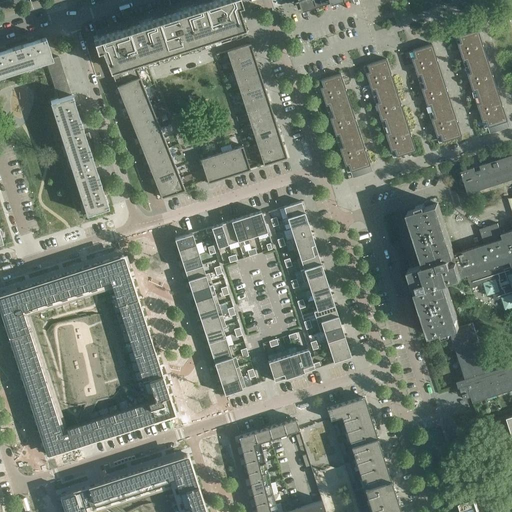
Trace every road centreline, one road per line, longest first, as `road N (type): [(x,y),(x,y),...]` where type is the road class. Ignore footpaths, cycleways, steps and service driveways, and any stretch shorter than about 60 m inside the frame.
road 1 (residential): [(18,486),(384,367)]
road 2 (residential): [(401,419),(429,403),(365,212)]
road 3 (residential): [(139,226),(71,14)]
road 4 (residential): [(327,192),(511,135)]
road 5 (residential): [(139,226),(320,168)]
road 6 (residential): [(320,168),(264,0)]
road 7 (residential): [(365,212),(441,188),(480,214),(509,206)]
road 8 (residential): [(384,367),(337,220)]
road 9 (unknown): [(110,298),(151,443)]
road 10 (residential): [(0,270),(139,226)]
